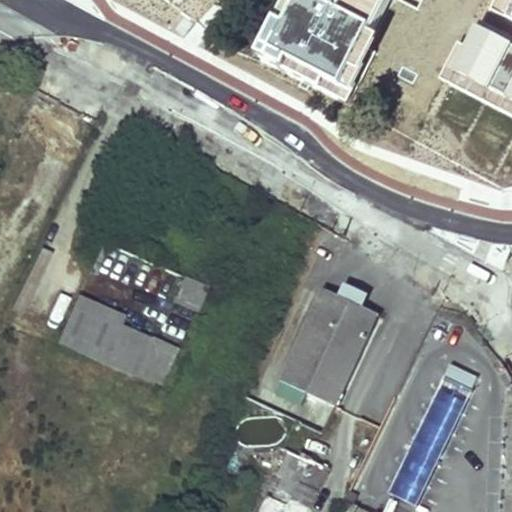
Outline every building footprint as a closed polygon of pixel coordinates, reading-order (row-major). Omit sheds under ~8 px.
[(303,0),(271,64),(340,99),(391,0),(303,0)] [(511,46),(478,29),(455,74),(511,103),(511,46)] [(183,276),(172,300),(197,311),(208,287),(183,276)] [(383,320),(327,294),(282,382),(339,411),(383,320)] [(80,298),(59,345),(164,389),(179,352),(155,342),(122,328),(126,318),(80,298)] [(452,366),(447,377),(470,389),(476,377),(452,366)] [(415,442),(441,455),(471,394),(445,381),(415,442)] [(316,447),(321,435),(295,423),(290,435),(316,447)] [(441,455),(415,442),(410,453),(435,466),(441,455)] [(435,466),(410,453),(389,494),(415,507),(435,466)] [(308,511),(327,472),(295,455),(288,469),(291,484),(281,506),(266,499),(259,511),(308,511)]
